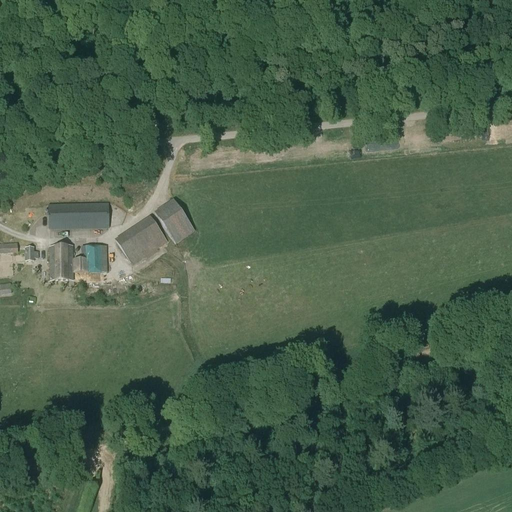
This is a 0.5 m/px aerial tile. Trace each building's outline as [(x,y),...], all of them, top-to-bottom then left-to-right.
[(176,246),(184,240),(195,232),(173,201),(154,214),(176,246)] [(108,204),(59,206),(48,206),(49,230),(109,229),(108,204)] [(167,243),(153,222),(150,218),(114,242),(132,267),(167,243)] [(0,244),(0,255),(18,254),(17,244),(0,244)] [(73,261),(72,248),(49,249),(50,282),(73,281),(73,274),(73,261)] [(82,260),(73,261),(73,274),(107,273),(106,248),(81,248),(82,260)] [(38,260),(38,253),(34,253),(33,249),(25,249),(25,263),(34,263),(34,260),(38,260)] [(10,284),(0,285),(0,296),(12,295),(10,284)]
